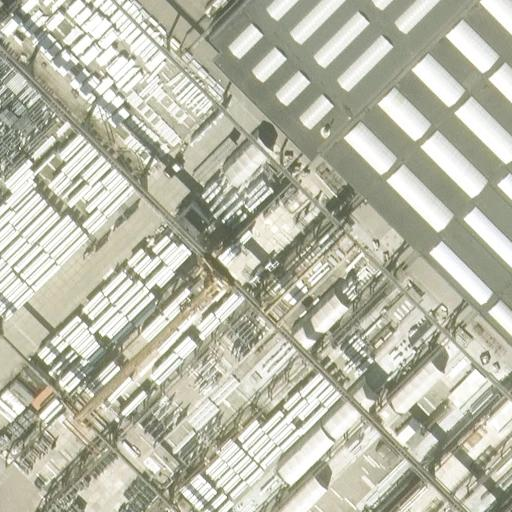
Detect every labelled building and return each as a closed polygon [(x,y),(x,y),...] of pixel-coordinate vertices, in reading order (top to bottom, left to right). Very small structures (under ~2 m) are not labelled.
[(511,0),(235,0),(209,27),(220,39),(210,49),(310,148),(319,139),(511,332),(511,0)] [(122,145),(138,163),(196,109),(192,105),(206,92),(183,67),(153,95),(164,106),(122,145)] [(236,148),(178,207),(196,225),(232,187),(243,198),(250,191),(241,182),(256,167),(236,148)] [(358,207),(376,227),(385,220),(337,167),(325,178),(355,210),(358,207)] [(0,307),(6,314),(79,244),(77,241),(88,231),(81,224),(86,219),(77,210),(73,214),(70,210),(56,223),(52,219),(34,236),(28,229),(22,234),(6,217),(0,222),(0,307)] [(394,225),(380,237),(394,252),(407,240),(394,225)] [(260,281),(277,299),(297,281),(281,263),(260,281)] [(452,283),(440,295),(474,332),(487,321),(452,283)] [(303,344),(326,323),(312,307),(289,328),(303,344)] [(284,334),(262,353),(276,370),(298,351),(284,334)] [(363,403),(404,363),(389,348),(348,388),(363,403)] [(426,352),(383,399),(401,416),(445,369),(426,352)] [(320,468),(343,496),(362,481),(365,484),(391,461),(365,430),(320,468)] [(432,511),(442,503),(422,481),(387,511),(432,511)] [(255,511),(269,498),(253,482),(223,511),(255,511)] [(300,511),(308,504),(292,487),(265,511),(300,511)]
